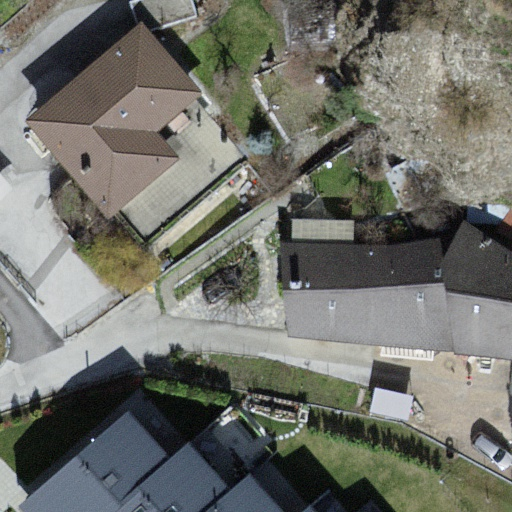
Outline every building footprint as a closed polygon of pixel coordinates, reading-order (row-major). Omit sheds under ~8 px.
[(126,24),(6,127),(94,230),(165,169),(141,141),(190,99),(126,24)] [(511,268),(455,228),(428,268),(441,359),(504,366),(510,407),(503,429),(511,430),(511,268)] [(425,247),(275,249),(276,337),(441,359),(428,268),(425,247)] [(126,409),(21,504),(28,511),(104,511),(168,456),(126,409)] [(168,456),(104,511),(198,511),(225,488),(184,441),(168,456)] [(225,488),(198,511),(286,511),(247,469),(225,488)] [(297,511),(315,511),(307,503),(297,511)]
